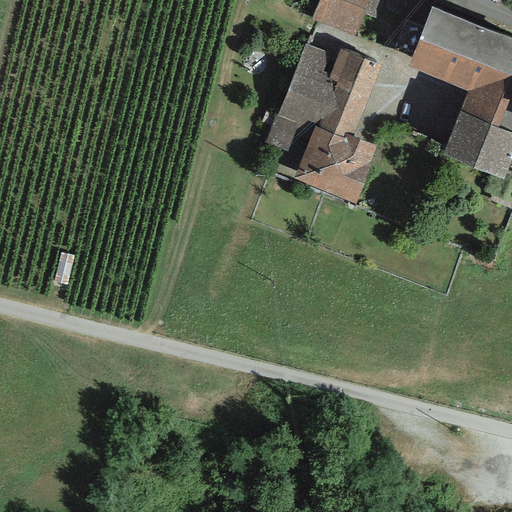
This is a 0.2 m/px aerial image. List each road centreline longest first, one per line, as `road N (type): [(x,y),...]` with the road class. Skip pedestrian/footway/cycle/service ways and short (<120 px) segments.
road 1 (unclassified): [(511,433),(0,307)]
road 2 (residential): [(511,124),(387,80)]
